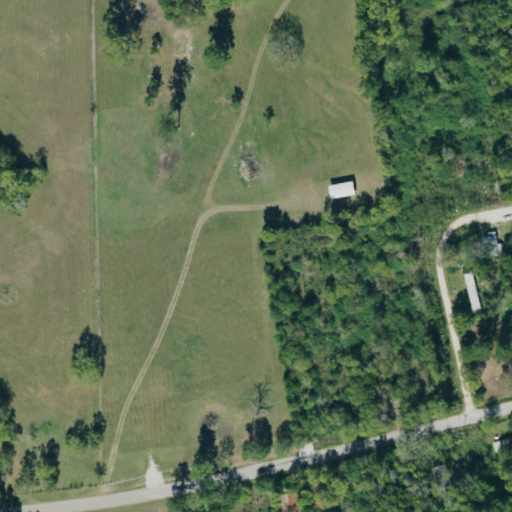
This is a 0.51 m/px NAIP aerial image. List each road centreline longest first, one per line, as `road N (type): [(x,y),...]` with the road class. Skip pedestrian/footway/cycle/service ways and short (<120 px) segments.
road 1 (tertiary): [(13,511),(261,468),(511,405)]
road 2 (residential): [(511,207),(450,226),(433,254),(465,417)]
